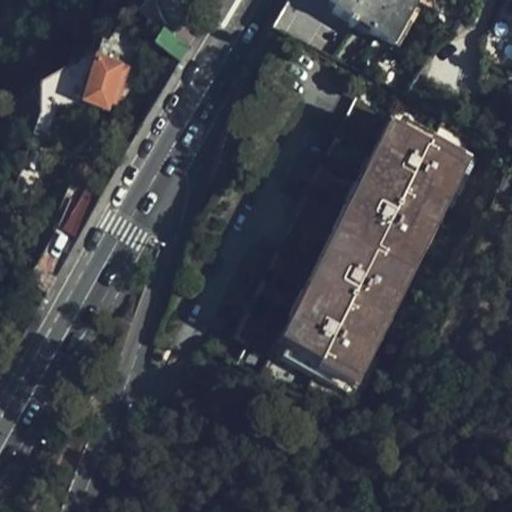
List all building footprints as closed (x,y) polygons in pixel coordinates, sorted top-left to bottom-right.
[(156,34),(185,54),(208,13),(213,0),(151,0),(154,2),(154,3),(153,6),(152,9),(152,11),(152,14),(151,16),(152,19),(152,21),(152,24),(153,26),(156,34)] [(394,48),(421,0),(329,0),(324,9),(394,48)] [(511,63),(511,62),(511,47),(483,54),(480,71),(511,63)] [(108,114),(120,70),(94,63),(80,106),(108,114)] [(440,97),(435,110),(455,119),(460,107),(440,97)] [(354,399),(470,157),(350,98),(233,341),(354,399)]
